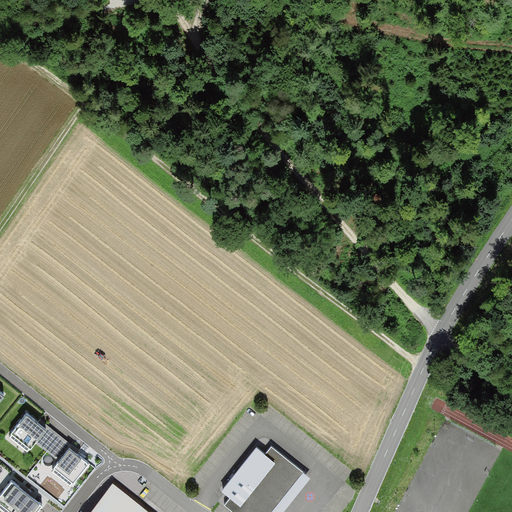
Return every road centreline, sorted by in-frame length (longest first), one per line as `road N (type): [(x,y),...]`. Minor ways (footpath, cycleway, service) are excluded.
road 1 (track): [(0,41),(369,328),(426,360)]
road 2 (track): [(511,386),(397,293),(283,158),(200,53),(200,0)]
road 3 (unclassified): [(511,219),(437,332),(360,511)]
road 4 (residential): [(114,465),(0,367)]
road 5 (track): [(82,104),(0,225)]
